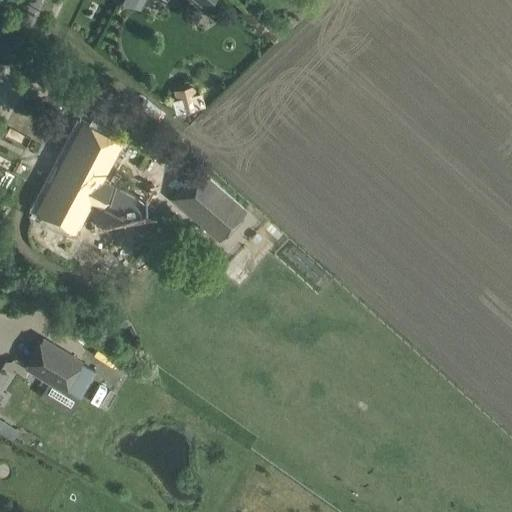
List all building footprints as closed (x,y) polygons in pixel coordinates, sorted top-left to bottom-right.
[(197,64),(160,99),(183,122),(219,88),(197,64)] [(83,120),(35,212),(75,233),(123,140),(83,120)] [(170,198),(219,240),(247,210),(198,167),(170,198)] [(124,311),(108,319),(114,332),(130,324),(124,311)] [(43,339),(26,366),(64,389),(80,361),(43,339)] [(0,433),(13,441),(19,430),(0,418),(0,433)]
